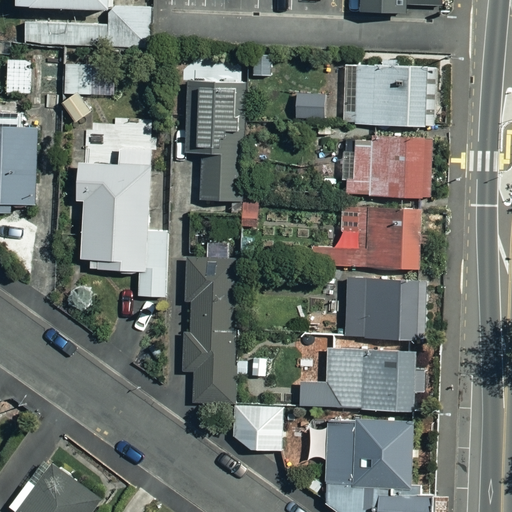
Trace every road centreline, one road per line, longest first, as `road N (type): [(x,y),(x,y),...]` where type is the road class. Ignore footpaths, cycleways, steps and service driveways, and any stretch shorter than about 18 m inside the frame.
road 1 (residential): [(0,327),(260,511)]
road 2 (secondary): [(502,511),(511,246)]
